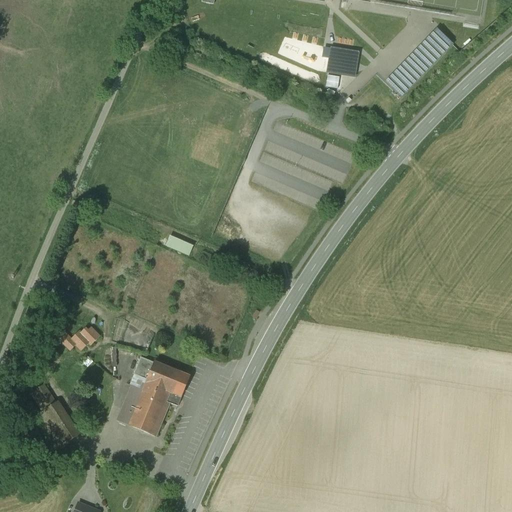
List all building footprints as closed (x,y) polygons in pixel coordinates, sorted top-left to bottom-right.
[(437,29),(386,82),(402,97),(453,45),(437,29)] [(334,46),(330,72),(359,76),(363,51),(334,46)] [(166,246),(168,241),(166,238),(163,236),(160,238),(157,244),(165,248),(166,246)] [(168,241),(166,246),(189,256),(193,247),(170,237),(168,241)] [(89,344),(83,337),(88,333),(85,330),(81,334),(79,333),(72,340),(64,332),(57,338),(70,352),(77,346),(82,351),(89,344)] [(88,333),(83,337),(89,344),(91,346),(99,338),(91,330),(88,333)] [(88,358),(80,365),(85,370),(93,363),(88,358)] [(190,378),(141,358),(134,375),(147,380),(145,385),(142,384),(140,390),(131,387),(120,415),(131,419),(128,426),(156,437),(169,404),(178,407),(190,378)] [(56,404),(44,386),(31,394),(43,412),(38,415),(60,449),(73,440),(80,435),(58,402),(56,404)] [(128,426),(131,419),(120,415),(118,422),(128,426)] [(37,426),(27,430),(33,445),(43,441),(37,426)] [(75,511),(91,511),(92,509),(93,509),(79,503),(75,511)]
